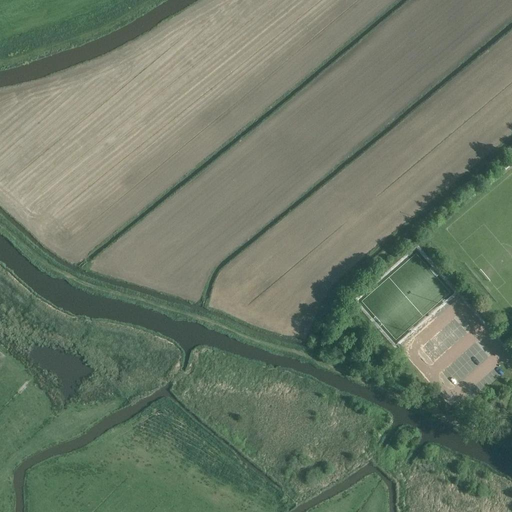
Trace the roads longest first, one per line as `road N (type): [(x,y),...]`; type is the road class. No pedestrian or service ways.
road 1 (track): [(53,511),(71,486),(121,473),(230,511)]
road 2 (track): [(0,48),(129,0)]
road 3 (track): [(266,511),(375,453)]
